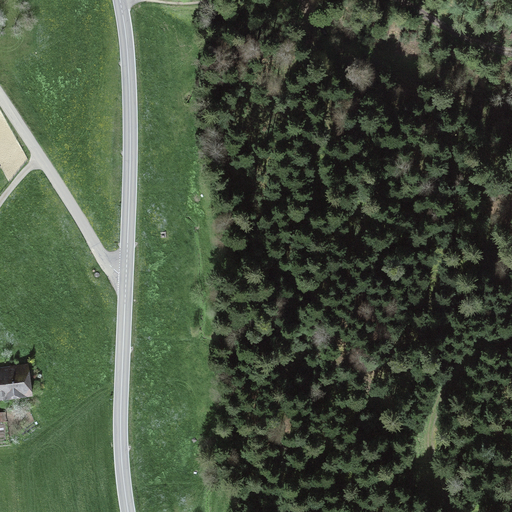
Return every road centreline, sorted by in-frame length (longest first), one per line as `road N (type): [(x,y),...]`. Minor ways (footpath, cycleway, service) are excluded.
road 1 (secondary): [(125,277),(130,125),(119,0)]
road 2 (secondary): [(128,511),(120,433),(125,277)]
road 3 (unclassified): [(0,93),(99,253),(125,277)]
road 4 (track): [(511,333),(457,370),(433,411),(428,461),(449,511)]
road 5 (track): [(397,0),(511,50)]
